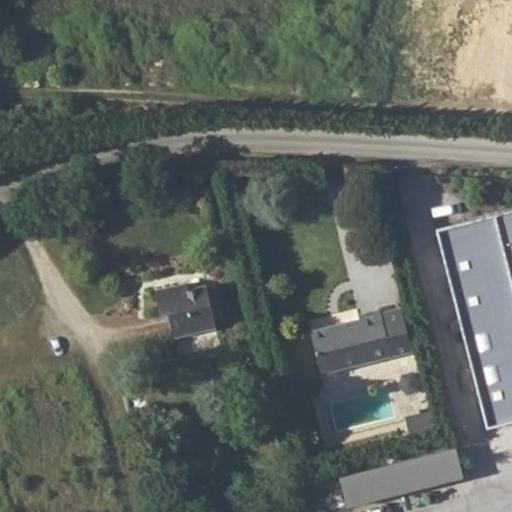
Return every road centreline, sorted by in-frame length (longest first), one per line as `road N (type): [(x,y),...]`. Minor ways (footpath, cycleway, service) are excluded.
road 1 (unclassified): [(0,183),(142,143),(297,136),(511,151)]
road 2 (unknown): [(400,143),(497,478)]
